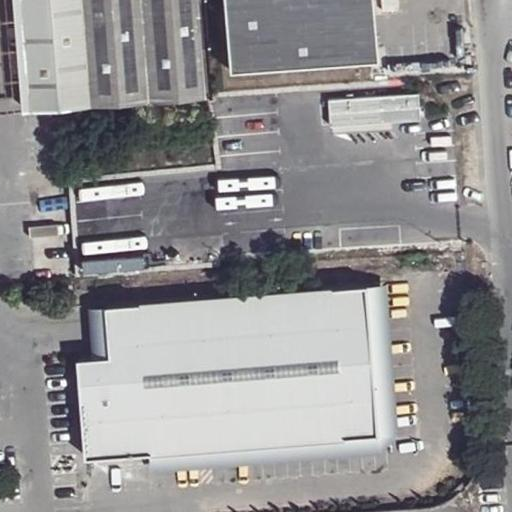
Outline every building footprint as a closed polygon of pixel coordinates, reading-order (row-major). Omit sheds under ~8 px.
[(0,0),(0,108),(24,107),(22,78),(15,0),(0,0)] [(15,0),(22,78),(141,69),(143,98),(207,93),(207,92),(200,0),(15,0)] [(219,0),(225,73),(373,61),(368,0),(219,0)] [(141,69),(22,78),(24,107),(143,98),(141,69)] [(330,120),(421,115),(420,87),(328,92),(330,120)] [(390,282),(371,284),(382,434),(153,452),(155,470),(384,452),(402,432),(390,282)] [(95,356),(82,357),(89,457),(153,452),(382,434),(371,284),(110,304),(114,355),(95,356)] [(114,355),(110,304),(91,306),(95,356),(114,355)]
